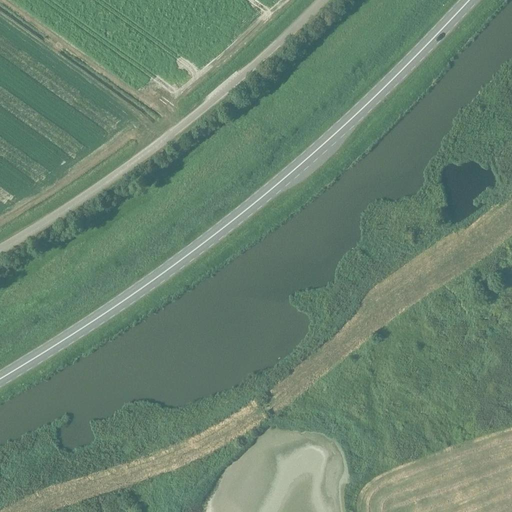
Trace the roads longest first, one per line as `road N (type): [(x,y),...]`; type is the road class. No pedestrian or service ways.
road 1 (primary): [(0,378),(147,285),(252,204),(469,0)]
road 2 (track): [(511,218),(259,413),(211,441),(22,511)]
road 3 (unclassified): [(0,249),(184,128),(326,0)]
